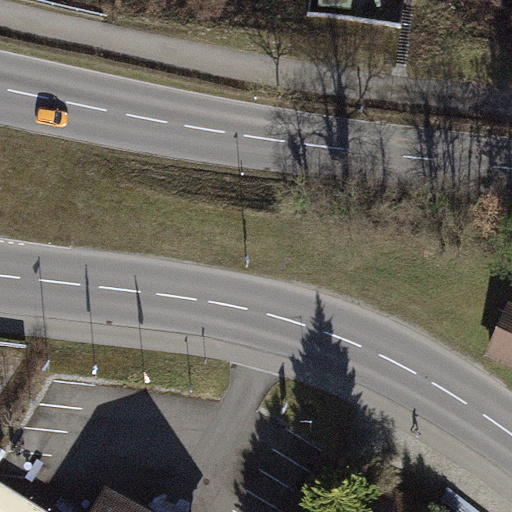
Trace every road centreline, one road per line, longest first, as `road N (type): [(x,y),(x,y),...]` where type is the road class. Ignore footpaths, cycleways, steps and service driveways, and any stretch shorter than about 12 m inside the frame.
road 1 (tertiary): [(511,434),(346,337),(205,303),(0,276)]
road 2 (tertiary): [(0,86),(175,124),(511,170)]
